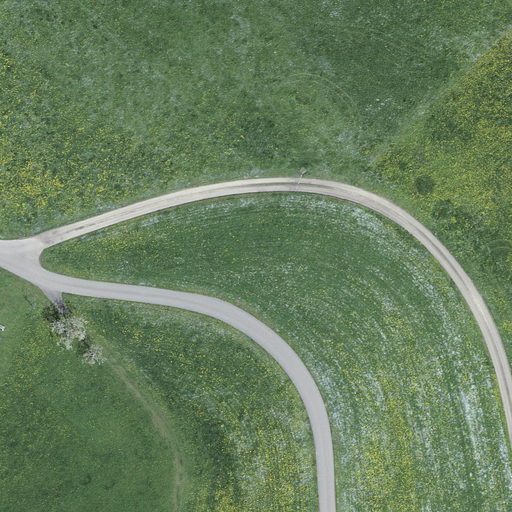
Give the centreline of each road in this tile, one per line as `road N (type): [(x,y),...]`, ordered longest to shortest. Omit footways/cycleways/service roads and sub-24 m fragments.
road 1 (track): [(0,255),(185,196),(264,184),(338,189),(387,208),(450,264),(485,321),(511,412)]
road 2 (residential): [(0,257),(58,282),(209,305),(271,341),(314,403),(327,511)]
